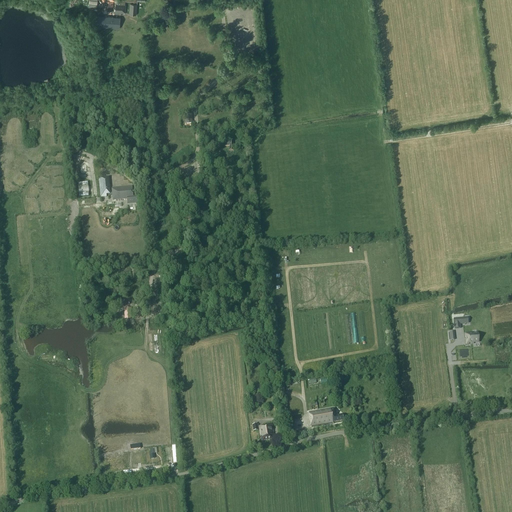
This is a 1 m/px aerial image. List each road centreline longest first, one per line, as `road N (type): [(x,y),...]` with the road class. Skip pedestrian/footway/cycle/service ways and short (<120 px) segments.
road 1 (unclassified): [(0,509),(46,493),(173,476),(333,433),(511,409)]
road 2 (track): [(511,122),(389,141)]
